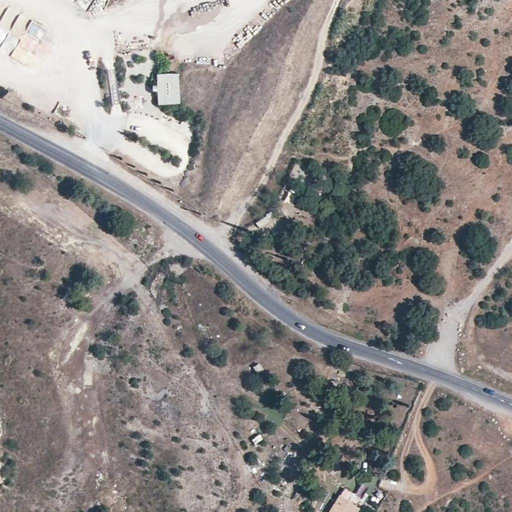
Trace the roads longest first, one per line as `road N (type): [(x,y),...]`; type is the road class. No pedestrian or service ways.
road 1 (primary): [(511,403),(334,342),(267,308),(149,205),(0,123)]
road 2 (track): [(204,249),(248,201),(304,104),(334,0)]
road 3 (track): [(437,374),(402,465),(414,490),(430,482),(417,435)]
road 4 (track): [(434,373),(455,321),(511,247)]
